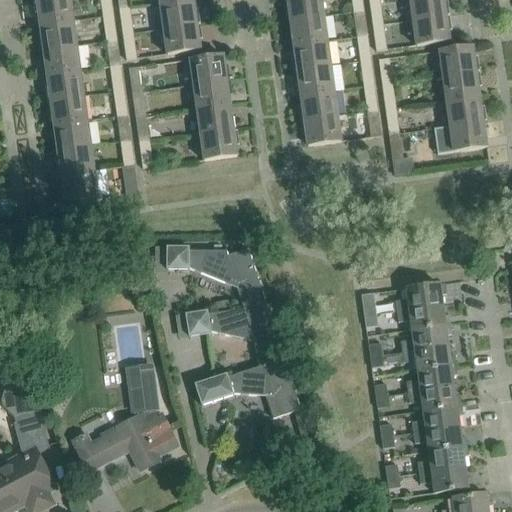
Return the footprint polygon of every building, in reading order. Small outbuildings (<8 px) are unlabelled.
[(73,23),(69,0),(56,0),(37,3),(40,28),(73,23)] [(114,17),(111,0),(100,0),(103,19),(114,17)] [(130,10),(128,0),(117,0),(119,11),(130,10)] [(324,18),(321,0),(287,0),(291,22),(324,18)] [(364,12),(362,0),(351,0),(353,14),(364,12)] [(446,17),(444,0),(409,0),(413,22),(446,17)] [(197,26),(194,1),(161,6),(164,30),(197,26)] [(383,26),(380,1),(369,3),(373,28),(383,26)] [(133,34),(130,10),(119,11),(123,36),(133,34)] [(368,37),(364,12),(353,14),(357,39),(368,37)] [(117,42),(114,17),(103,19),(107,44),(117,42)] [(450,44),(446,17),(413,22),(416,48),(450,44)] [(328,43),(324,18),(291,22),(294,47),(328,43)] [(77,48),(73,23),(40,28),(44,53),(77,48)] [(201,52),(197,26),(164,30),(168,57),(201,52)] [(387,52),(383,26),(373,28),(376,54),(387,52)] [(137,60),(133,34),(123,36),(126,62),(137,60)] [(371,62),(368,37),(357,39),(360,63),(371,62)] [(121,67),(117,42),(107,44),(110,68),(121,67)] [(331,68),(328,43),(294,47),(298,72),(331,68)] [(80,73),(77,48),(44,53),(47,77),(80,73)] [(476,74),(473,48),(440,53),(443,78),(476,74)] [(227,82),(223,57),(190,62),(194,87),(227,82)] [(379,62),(382,86),(393,85),(389,60),(379,62)] [(375,87),(371,62),(360,63),(364,89),(375,87)] [(124,92),(121,67),(110,68),(114,93),(124,92)] [(335,93),(331,68),(298,72),(301,97),(335,93)] [(129,70),(132,95),(143,94),(139,69),(129,70)] [(84,98),(80,73),(47,77),(51,102),(84,98)] [(480,99),(476,74),(443,78),(446,103),(480,99)] [(230,107),(227,82),(194,87),(197,111),(230,107)] [(396,110),(393,85),(382,86),(385,111),(396,110)] [(378,112),(375,87),(364,89),(367,114),(378,112)] [(128,117),(124,92),(114,93),(117,118),(128,117)] [(143,94),(132,95),(136,120),(146,119),(145,111),(151,110),(149,93),(143,94)] [(338,117),(335,93),(301,97),(305,122),(338,117)] [(88,123),(84,98),(51,102),(54,127),(88,123)] [(483,124),(480,99),(446,103),(450,128),(483,124)] [(234,132),(230,107),(197,111),(201,137),(234,132)] [(397,116),(396,110),(385,111),(389,136),(399,135),(399,134),(409,132),(407,114),(397,116)] [(381,137),(378,112),(367,114),(371,139),(381,137)] [(131,142),(128,117),(117,118),(121,144),(131,142)] [(342,143),(338,117),(305,122),(308,148),(342,143)] [(150,144),(146,119),(136,120),(140,145),(150,144)] [(91,148),(88,123),(54,127),(58,153),(91,148)] [(487,150),(483,124),(450,128),(434,131),(437,156),(487,150)] [(237,158),(234,132),(201,137),(204,162),(237,158)] [(403,161),(399,135),(389,136),(392,162),(403,161)] [(135,167),(131,142),(121,144),(124,168),(135,167)] [(154,169),(150,144),(140,145),(143,170),(154,169)] [(95,173),(91,148),(58,153),(61,177),(95,173)] [(138,191),(136,172),(135,167),(124,168),(128,193),(138,191)] [(98,198),(95,173),(61,177),(65,203),(98,198)] [(248,250),(228,257),(227,254),(227,253),(189,253),(189,249),(167,249),(166,272),(189,272),(189,270),(237,290),(244,311),(266,304),(248,250)] [(445,296),(444,286),(405,291),(406,301),(394,303),(395,314),(442,307),(440,297),(445,296)] [(375,317),(372,296),(360,297),(363,319),(375,317)] [(143,297),(135,298),(138,313),(146,312),(143,297)] [(283,358),(266,304),(244,311),(208,316),(208,313),(185,316),(189,339),(211,335),(211,333),(254,344),(261,365),(283,358)] [(443,318),(442,307),(395,314),(397,325),(409,323),(411,333),(450,327),(448,318),(443,318)] [(377,328),(375,317),(363,319),(364,330),(377,328)] [(451,337),(450,327),(411,333),(412,342),(400,344),(401,355),(447,348),(446,337),(451,337)] [(379,346),(367,348),(369,359),(381,357),(379,346)] [(449,359),(447,348),(401,355),(403,365),(415,364),(416,373),(455,368),(454,358),(449,359)] [(382,369),(381,357),(369,359),(370,370),(382,369)] [(227,376),(194,386),(202,408),(234,398),(234,396),(266,398),(273,420),(279,418),(300,411),(283,358),(261,365),(262,368),(228,379),(227,376)] [(72,441),(88,474),(130,452),(140,473),(160,462),(158,458),(177,448),(158,412),(152,365),(126,369),(132,415),(141,414),(99,436),(100,438),(89,443),(84,435),(72,441)] [(457,377),(455,368),(416,373),(418,383),(405,384),(407,395),(453,388),(452,378),(457,377)] [(0,464),(0,511),(17,511),(24,509),(25,511),(45,511),(56,506),(50,495),(59,491),(40,455),(50,449),(30,378),(6,384),(1,402),(2,408),(14,419),(14,424),(13,424),(21,454),(0,464)] [(385,387),(373,388),(374,399),(386,398),(385,387)] [(455,399),(453,388),(407,395),(408,406),(421,404),(422,413),(461,408),(460,398),(455,399)] [(388,409),(386,398),(374,399),(376,411),(388,409)] [(462,418),(461,408),(422,413),(423,423),(411,425),(413,436),(459,429),(457,418),(462,418)] [(310,411),(296,415),(301,429),(315,425),(310,411)] [(390,427),(378,428),(380,440),(392,438),(390,427)] [(460,440),(459,429),(413,436),(414,446),(426,445),(428,454),(467,448),(465,439),(460,440)] [(393,449),(392,438),(380,440),(381,451),(393,449)] [(468,458),(467,448),(428,454),(429,463),(417,465),(418,476),(464,469),(463,458),(468,458)] [(396,467),(384,469),(385,480),(398,479),(396,467)] [(466,480),(464,469),(418,476),(420,487),(432,485),(434,495),(472,490),(471,479),(466,480)] [(399,490),(398,479),(385,480),(387,491),(399,490)] [(492,506),(490,495),(451,501),(453,511),(446,511),(487,511),(487,506),(492,506)]
